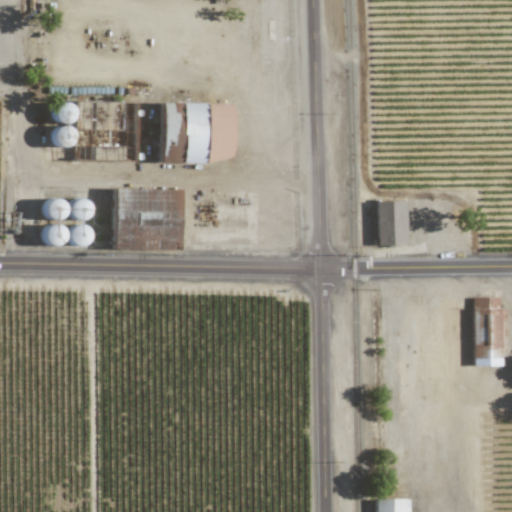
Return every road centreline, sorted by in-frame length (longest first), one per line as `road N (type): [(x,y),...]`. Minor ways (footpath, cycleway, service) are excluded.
road 1 (residential): [(326,511),(312,0)]
road 2 (tertiary): [(0,260),(511,266)]
